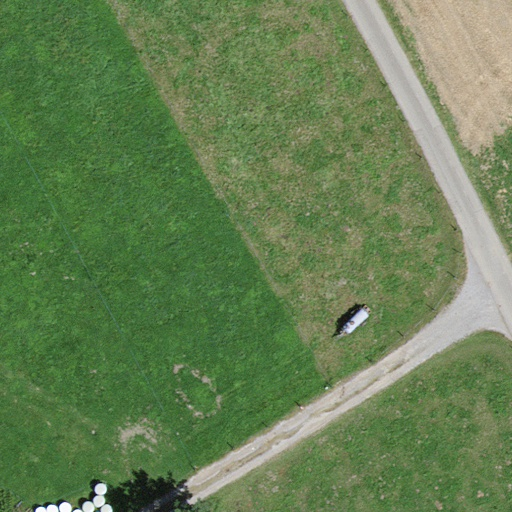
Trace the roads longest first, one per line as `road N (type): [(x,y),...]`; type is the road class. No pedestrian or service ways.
road 1 (track): [(161,511),(506,292)]
road 2 (residential): [(361,0),(511,303)]
